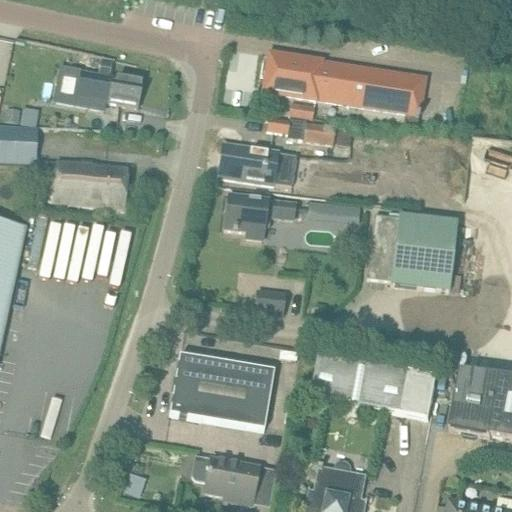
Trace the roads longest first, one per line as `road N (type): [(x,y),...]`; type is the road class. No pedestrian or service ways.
road 1 (residential): [(78,511),(172,230),(205,59)]
road 2 (residential): [(0,9),(188,48),(205,59)]
